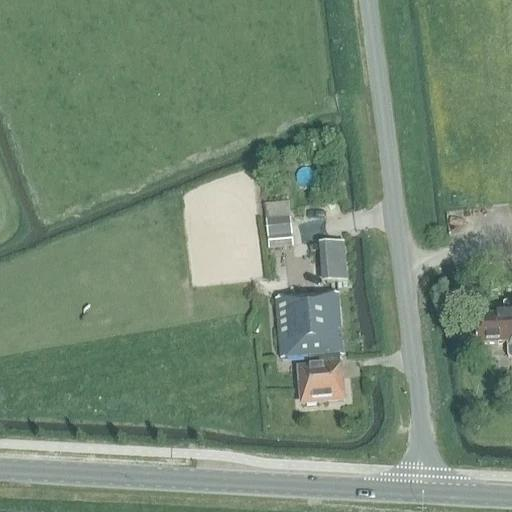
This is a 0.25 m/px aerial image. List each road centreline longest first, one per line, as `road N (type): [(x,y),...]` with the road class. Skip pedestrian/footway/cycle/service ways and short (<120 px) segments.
road 1 (unclassified): [(426,494),(365,0)]
road 2 (secondary): [(0,470),(426,494)]
